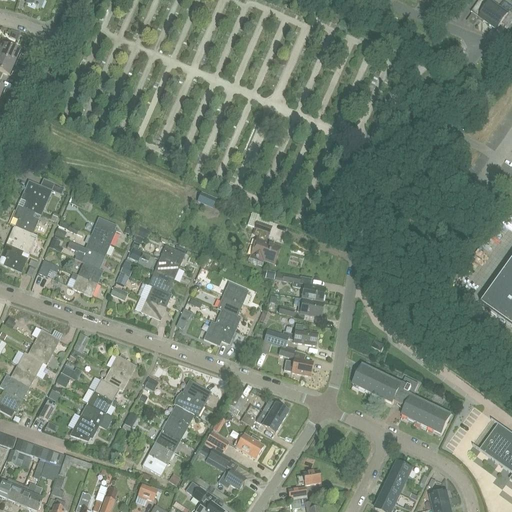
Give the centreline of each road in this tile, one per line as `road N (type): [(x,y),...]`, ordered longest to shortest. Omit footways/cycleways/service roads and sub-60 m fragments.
road 1 (residential): [(322,407),(362,240),(482,39)]
road 2 (residential): [(322,407),(0,292)]
road 3 (residential): [(0,178),(62,38)]
road 4 (residential): [(254,511),(322,407)]
road 5 (residential): [(473,511),(456,473),(387,436)]
